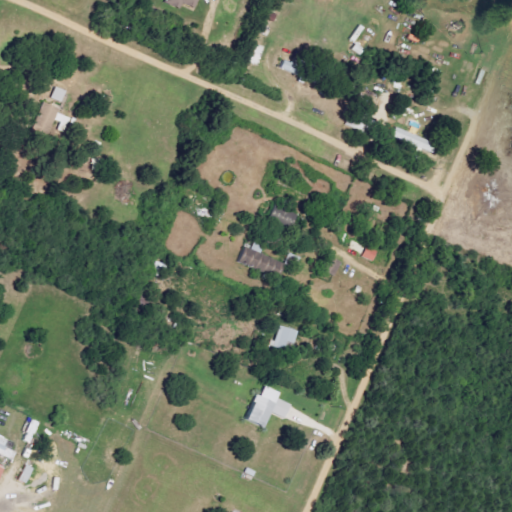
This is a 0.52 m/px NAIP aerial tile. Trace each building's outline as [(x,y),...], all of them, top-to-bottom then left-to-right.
[(191,9),(194,0),(162,0),(161,3),(176,9),(178,4),(191,9)] [(261,47),(250,44),(246,62),(256,65),(261,47)] [(57,109),(41,102),(27,135),(43,142),(57,109)] [(387,137),(419,149),(423,140),(390,128),(387,137)] [(288,229),(294,216),(270,204),(263,217),(288,229)] [(234,262),(273,277),(279,262),(240,247),(234,262)] [(270,345),(292,349),(295,331),(274,327),(270,345)] [(238,421),(259,430),(267,412),(281,418),(287,404),(274,399),(276,393),(260,386),(256,397),(249,394),(238,421)] [(13,443),(0,437),(0,456),(6,459),(13,443)]
